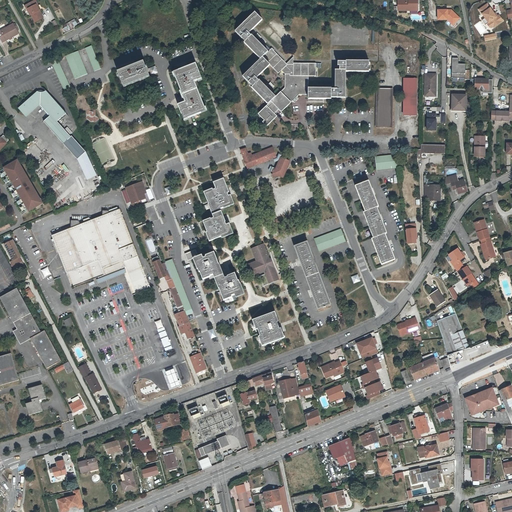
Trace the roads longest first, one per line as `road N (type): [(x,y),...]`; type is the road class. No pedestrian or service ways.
road 1 (residential): [(234,145),(161,174),(157,185),(221,382)]
road 2 (residential): [(234,145),(316,145),(374,294),(391,310)]
road 3 (residential): [(221,382),(0,462)]
road 4 (primary): [(458,374),(277,446)]
road 5 (primary): [(278,453),(455,379)]
road 6 (residential): [(391,310),(329,344),(221,382)]
road 7 (residential): [(511,174),(465,203),(391,310)]
road 8 (unknown): [(102,421),(29,277)]
road 9 (residential): [(98,21),(108,62),(137,51),(165,63),(200,52)]
